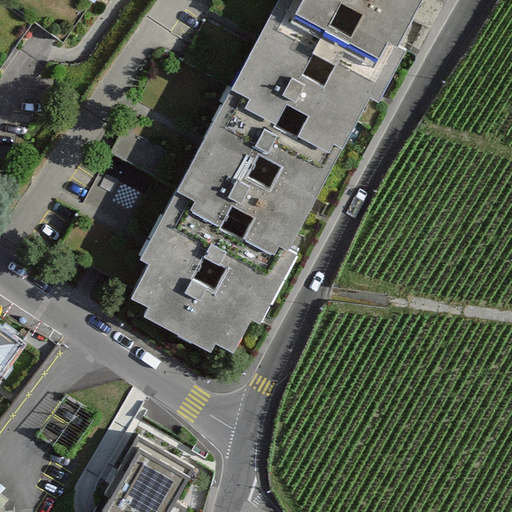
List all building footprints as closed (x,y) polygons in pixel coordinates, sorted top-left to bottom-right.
[(380,0),(277,0),(274,7),(384,66),(411,16),(380,0)] [(380,0),(411,16),(419,0),(380,0)] [(274,7),(239,73),(350,132),(384,66),(274,7)] [(239,73),(189,167),(299,226),(350,132),(239,73)] [(231,354),(299,226),(189,167),(120,295),(231,354)] [(0,373),(23,341),(0,324),(0,373)] [(206,463),(136,424),(97,492),(105,496),(95,511),(194,511),(199,504),(187,497),(206,463)]
